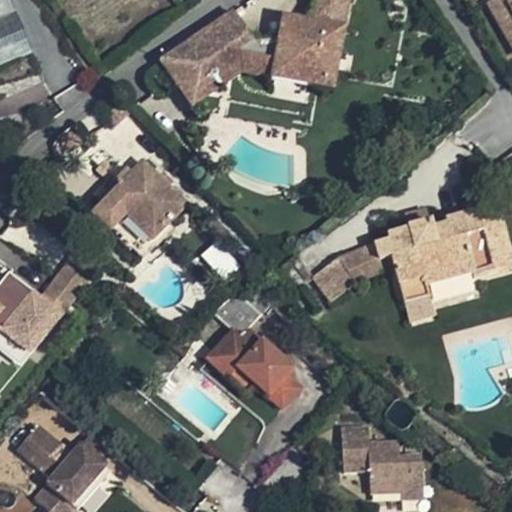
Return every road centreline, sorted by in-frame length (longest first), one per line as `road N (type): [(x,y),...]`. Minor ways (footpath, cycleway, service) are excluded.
road 1 (residential): [(216,0),(114,77),(27,155),(0,192)]
road 2 (residential): [(435,0),(511,111)]
